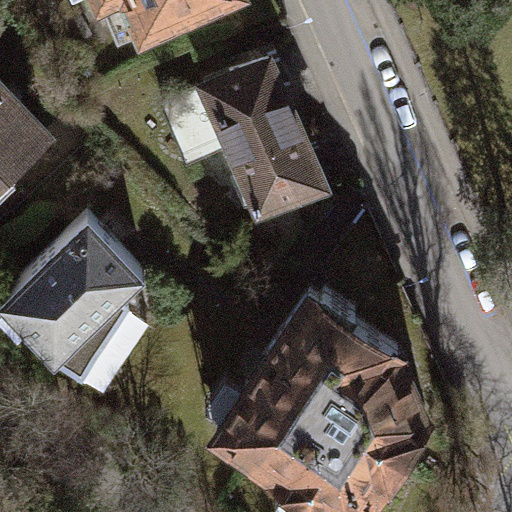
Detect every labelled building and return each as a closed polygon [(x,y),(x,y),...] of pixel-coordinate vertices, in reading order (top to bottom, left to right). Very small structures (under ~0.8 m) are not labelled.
[(73,0),(74,2),(78,0),(103,0),(119,36),(203,0),(73,0)] [(268,49),(161,97),(186,153),(229,133),(259,199),(323,170),(268,49)] [(0,166),(43,127),(0,79),(0,166)] [(267,230),(307,220),(302,196),(261,206),(267,230)] [(85,205),(0,288),(0,297),(0,298),(0,306),(17,323),(22,318),(56,352),(60,347),(81,362),(127,291),(122,287),(144,265),(85,205)] [(309,282),(215,421),(350,511),(379,469),(391,468),(402,450),(400,438),(423,404),(406,372),(382,357),(401,346),(349,310),(354,302),(322,281),(318,288),(309,282)]
